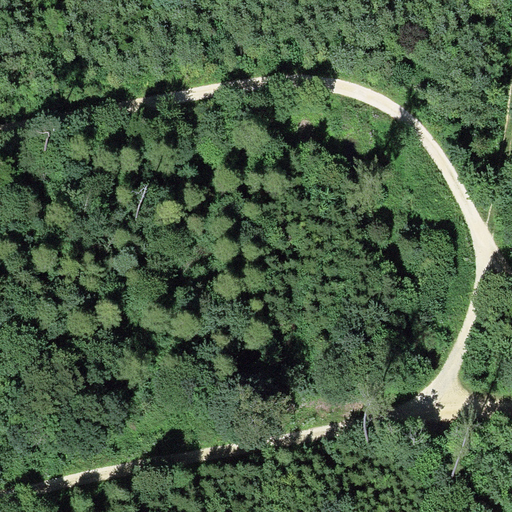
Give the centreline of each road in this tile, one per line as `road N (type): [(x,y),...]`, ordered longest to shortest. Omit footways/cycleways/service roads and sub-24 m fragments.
road 1 (track): [(0,132),(302,78),(348,84),(385,104),(415,128),(458,186),(502,272),(429,405)]
road 2 (track): [(429,405),(302,437),(74,477),(0,500)]
road 3 (track): [(511,39),(491,248)]
road 4 (track): [(498,511),(435,436),(429,405)]
